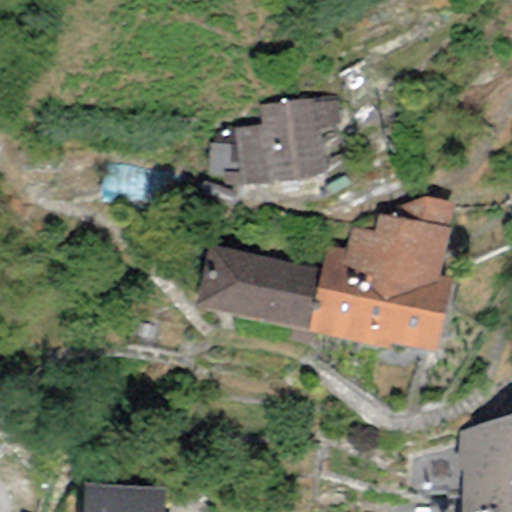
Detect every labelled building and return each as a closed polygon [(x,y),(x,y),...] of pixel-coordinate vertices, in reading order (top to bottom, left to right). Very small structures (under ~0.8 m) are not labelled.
[(260,125),(233,128),(240,186),(326,176),(321,131),(342,129),(338,97),(258,106),(260,125)] [(177,170),(112,152),(101,192),(166,209),(177,170)] [(424,198),(384,217),(445,228),(451,203),(424,198)] [(320,268),(306,330),(388,348),(390,344),(434,353),(450,278),(439,276),(450,229),(445,228),(384,217),(378,216),(375,231),(352,227),(344,249),(326,246),(320,268)] [(306,330),(320,268),(208,244),(195,306),(306,330)] [(461,511),(511,511),(511,415),(458,433),(457,471),(463,471),(461,511)] [(84,485),(83,511),(164,511),(165,488),(84,485)]
